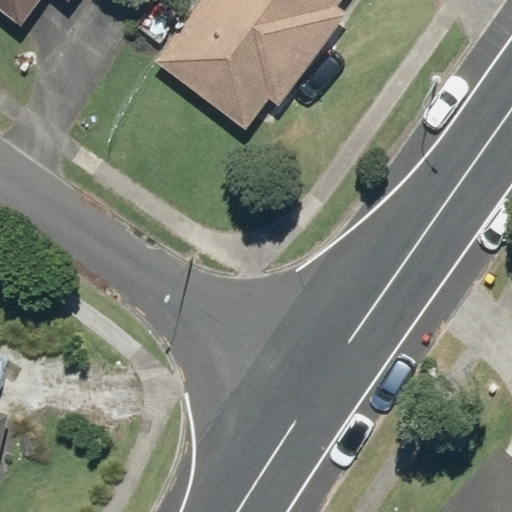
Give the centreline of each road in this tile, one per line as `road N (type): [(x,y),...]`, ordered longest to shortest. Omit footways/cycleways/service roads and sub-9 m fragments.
road 1 (residential): [(0,165),(326,369)]
road 2 (residential): [(326,369),(511,112)]
road 3 (residential): [(227,511),(326,369)]
